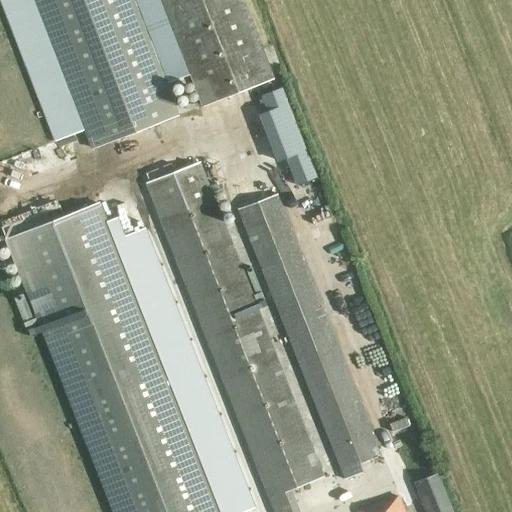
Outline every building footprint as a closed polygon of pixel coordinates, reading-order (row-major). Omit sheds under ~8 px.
[(33,0),(92,151),(129,137),(179,117),(133,0),(33,0)] [(162,0),(203,105),(272,78),(241,0),(162,0)] [(200,165),(148,186),(275,511),(298,511),(289,490),(322,478),(200,165)] [(326,204),(345,199),(339,176),(320,181),(326,204)] [(360,462),(378,455),(277,195),(239,210),(345,480),(364,472),(360,462)] [(4,242),(110,511),(216,511),(99,204),(4,242)] [(452,511),(438,473),(414,482),(425,511),(452,511)] [(404,511),(398,497),(359,511),(404,511)]
